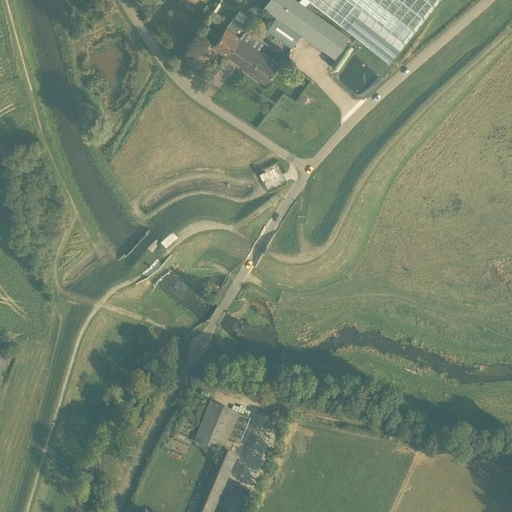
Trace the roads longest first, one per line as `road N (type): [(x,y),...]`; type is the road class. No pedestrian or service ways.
road 1 (unclassified): [(114,511),(188,368),(307,173)]
road 2 (unclassified): [(307,173),(192,97),(121,0)]
road 3 (unclassified): [(307,173),(351,122),(491,0)]
road 4 (track): [(125,287),(170,235),(199,225),(237,227),(307,173)]
